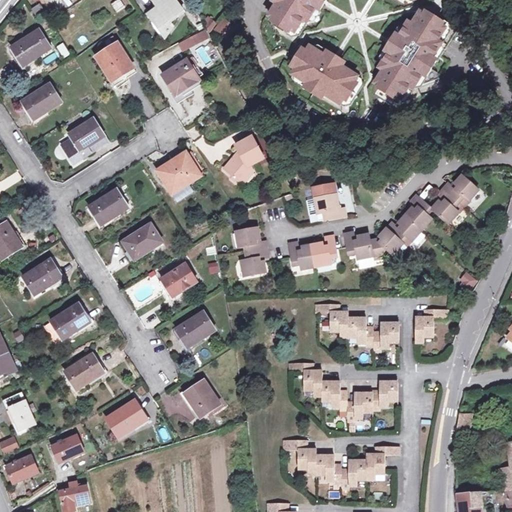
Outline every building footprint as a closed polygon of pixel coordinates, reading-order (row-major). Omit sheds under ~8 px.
[(112,5),(117,12),(124,8),(119,0),(112,5)] [(155,9),(148,14),(165,38),(173,28),(169,23),(184,12),(174,0),(151,0),(154,4),(152,5),(155,9)] [(278,0),(269,17),(273,19),(271,22),(288,33),(290,30),(294,32),(305,16),(309,18),(315,8),(319,10),(325,0),(278,0)] [(41,3),(32,9),(37,17),(46,11),(41,3)] [(419,14),(415,12),(405,28),(401,26),(394,36),(390,34),(380,50),(384,53),(378,63),(382,66),(372,82),(375,85),(374,88),(391,99),(393,96),(397,98),(398,96),(402,90),(407,81),(411,84),(418,73),(422,76),(432,60),(428,57),(434,46),(430,44),(441,27),(436,25),(438,22),(421,11),(419,14)] [(165,38),(148,14),(145,17),(163,41),(165,38)] [(195,25),(198,31),(203,29),(200,23),(195,25)] [(11,48),(22,66),(50,49),(38,31),(11,48)] [(193,39),(196,45),(210,39),(207,32),(193,39)] [(114,87),(127,79),(125,74),(134,69),(118,43),(114,37),(104,43),(108,50),(96,57),(114,87)] [(65,58),(70,55),(63,44),(58,47),(65,58)] [(205,45),(195,50),(204,66),(214,61),(205,45)] [(343,100),(353,83),(350,81),(353,76),(337,66),(340,61),(323,51),(320,55),(306,46),(303,52),(298,49),(287,66),(292,68),(289,74),(303,83),(301,87),(318,98),(320,93),(337,103),(340,98),(343,100)] [(175,96),(200,81),(186,60),(162,76),(175,96)] [(125,74),(127,79),(136,73),(134,69),(125,74)] [(203,85),(200,81),(175,96),(179,104),(186,100),(184,96),(203,85)] [(22,102),(33,120),(62,103),(50,85),(22,102)] [(402,91),(402,90),(398,96),(402,103),(417,95),(413,85),(402,91)] [(61,146),(73,165),(108,143),(93,120),(69,135),(72,140),(61,146)] [(234,155),(221,169),(237,185),(248,185),(254,179),(253,174),(251,165),(263,159),(249,135),(230,146),(234,155)] [(160,172),(166,181),(169,180),(176,192),(179,190),(200,176),(197,172),(201,169),(191,153),(187,156),(186,155),(174,163),(173,162),(166,166),(167,167),(160,172)] [(439,201),(432,210),(449,225),(460,213),(455,209),(464,199),(469,203),(479,191),(462,176),(455,184),(458,187),(455,191),(451,188),(447,184),(438,194),(443,198),(446,201),(443,205),(439,201)] [(169,180),(166,181),(164,183),(173,197),(180,192),(179,190),(176,192),(169,180)] [(335,206),(340,206),(336,184),(313,188),(315,199),(319,222),(347,217),(345,209),(341,210),(336,211),(335,206)] [(89,208),(101,226),(128,208),(116,190),(89,208)] [(359,260),(374,257),(381,256),(387,249),(394,256),(409,239),(413,242),(433,220),(427,215),(432,210),(417,196),(411,201),(415,205),(419,208),(416,212),(412,208),(398,223),(402,227),(399,230),(395,227),(392,223),(379,237),(383,240),(380,244),(376,240),(371,241),(370,235),(359,237),(359,241),(355,242),(354,238),(353,233),(346,234),(349,256),(358,254),(359,260)] [(319,222),(315,199),(307,201),(312,224),(319,222)] [(0,257),(2,261),(21,249),(12,234),(13,233),(8,223),(0,227),(0,257)] [(501,236),(504,226),(497,224),(494,234),(501,236)] [(123,243),(134,261),(162,243),(151,225),(123,243)] [(255,240),(261,239),(259,228),(236,232),(239,248),(245,247),(248,261),(242,262),(244,277),(267,273),(265,263),(260,264),(259,259),(264,258),(269,257),(266,242),(262,243),(256,244),(255,240)] [(17,231),(13,233),(12,234),(21,249),(26,246),(17,231)] [(323,248),(323,244),(313,245),(303,247),(304,252),(299,252),(298,248),(297,243),(289,244),(294,266),(302,265),(303,270),(332,265),(331,259),(337,258),(334,236),(327,237),(328,243),(328,247),(323,248)] [(23,277),(34,296),(62,278),(50,260),(23,277)] [(210,274),(219,272),(216,261),(207,264),(210,274)] [(161,280),(172,297),(197,282),(186,265),(161,280)] [(471,290),(478,281),(466,271),(459,280),(471,290)] [(51,322),(62,340),(90,323),(79,304),(51,322)] [(382,333),(374,333),(374,329),(366,329),(366,319),(348,319),(348,313),(339,313),(334,312),(334,305),(317,305),(317,313),(331,313),(331,333),(341,333),(341,338),(348,338),(359,338),(359,344),(367,344),(367,347),(374,347),(374,353),(382,353),(382,350),(389,350),(389,343),(399,343),(399,324),(382,324),(382,333)] [(176,330),(187,348),(215,330),(204,312),(176,330)] [(448,312),(446,312),(431,312),(431,319),(425,318),(417,318),(417,343),(424,343),(424,338),(433,338),(433,318),(448,319),(448,312)] [(7,376),(17,372),(12,361),(1,336),(0,336),(0,375),(6,373),(7,376)] [(65,373),(76,390),(104,373),(93,355),(65,373)] [(16,359),(12,361),(17,372),(21,370),(16,359)] [(373,392),(373,394),(356,394),(356,404),(348,403),(348,392),(340,392),(340,383),(322,383),(322,371),(314,371),(308,371),(308,364),(290,364),(290,372),(306,372),(306,391),(316,391),(316,397),(322,397),(322,402),(333,402),(333,408),(340,408),(341,411),(349,411),(349,422),(356,422),(356,419),(364,419),(364,413),(373,413),(373,410),(381,411),(381,408),(389,408),(389,402),(399,402),(399,383),(381,382),(382,392),(373,392)] [(204,381),(186,393),(195,408),(194,408),(200,419),(220,405),(204,381)] [(35,403),(30,406),(24,392),(6,400),(10,409),(11,408),(22,433),(39,426),(33,414),(39,412),(35,403)] [(190,410),(194,408),(195,408),(186,393),(181,396),(190,410)] [(107,419),(119,438),(146,420),(135,402),(107,419)] [(11,408),(10,409),(7,410),(19,435),(22,433),(11,408)] [(459,416),(457,428),(470,429),(471,417),(459,416)] [(51,444),(60,464),(84,453),(77,436),(62,442),(61,439),(51,444)] [(14,439),(1,445),(6,455),(19,449),(14,439)] [(367,456),(367,462),(349,462),(349,471),(342,471),(342,466),(335,466),(335,457),(316,456),(316,451),(308,450),(303,450),(302,442),(285,442),(284,450),(300,450),(299,470),(310,470),(309,475),(316,475),(327,475),(327,482),(334,482),(334,484),(342,485),(342,490),(349,490),(349,487),(357,487),(357,481),(366,481),(374,481),(374,475),(384,475),(384,456),(400,456),(400,448),(382,448),(381,456),(376,456),(367,456)] [(501,473),(504,491),(511,489),(511,444),(508,445),(511,471),(501,473)] [(7,468),(14,484),(39,473),(32,457),(7,468)] [(74,511),(76,511),(76,507),(75,501),(89,498),(86,485),(78,486),(78,483),(69,484),(69,485),(63,488),(64,491),(61,492),(64,511),(74,511)] [(458,495),(459,511),(480,511),(481,508),(472,509),(470,494),(458,495)] [(91,504),(89,498),(75,501),(76,507),(91,504)]
